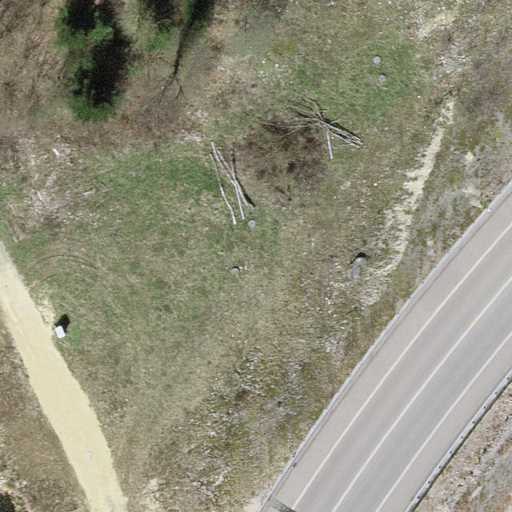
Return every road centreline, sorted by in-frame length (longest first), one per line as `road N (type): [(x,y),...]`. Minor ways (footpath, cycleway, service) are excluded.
road 1 (motorway): [(511,285),(335,511)]
road 2 (track): [(111,511),(78,426),(0,277)]
